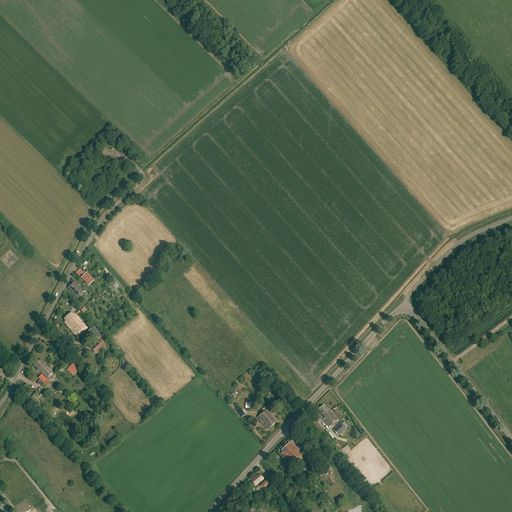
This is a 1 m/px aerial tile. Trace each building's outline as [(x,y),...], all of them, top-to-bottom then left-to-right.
[(81,278),(83,280),(86,283),(92,278),(89,274),(87,272),(81,278)] [(83,292),(75,282),(69,288),(78,299),(84,295),(82,293),(83,292)] [(71,313),(67,317),(82,333),(87,329),(74,314),(73,316),(71,313)] [(82,333),(67,317),(64,320),(65,322),(64,323),(77,338),(82,333)] [(93,326),(87,333),(95,342),(97,340),(99,342),(92,349),(96,354),(106,344),(101,338),(102,336),(93,326)] [(35,366),(42,373),(47,379),(53,374),(44,363),(43,364),(40,360),(35,364),(36,366),(35,366)] [(72,364),(67,370),(73,376),(79,370),(72,364)] [(42,375),(38,379),(43,384),(43,383),(46,387),(50,383),(47,380),(42,375)] [(327,410),(324,405),(318,410),(325,419),(323,420),(328,428),(338,421),(332,413),(331,413),(328,409),(327,410)] [(241,408),(237,410),(241,417),(245,415),(241,408)] [(272,416),(267,410),(257,418),(266,429),(268,428),(269,429),(277,423),(271,417),(272,416)] [(341,423),(333,430),(338,436),(346,430),(341,423)] [(301,456),(290,444),(282,451),(283,453),(282,454),(292,464),(301,456)] [(314,462),(309,456),(310,456),(306,453),(305,452),(302,454),(311,464),(314,462)] [(258,473),(251,480),(252,481),(252,482),(255,486),(259,481),(260,482),(263,479),(258,473)] [(266,481),(260,486),(264,491),(270,485),(266,481)]
